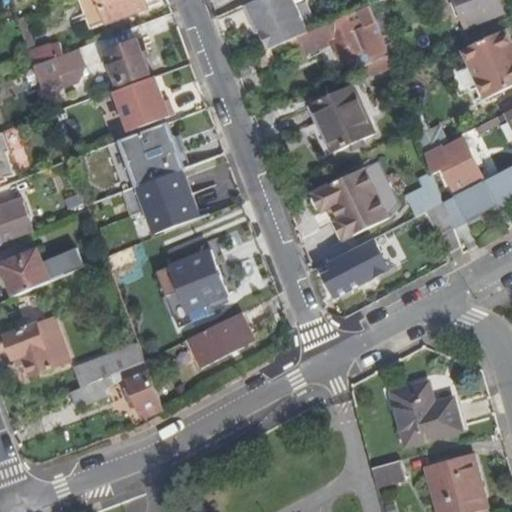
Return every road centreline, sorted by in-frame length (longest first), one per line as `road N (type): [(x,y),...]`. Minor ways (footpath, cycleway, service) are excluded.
road 1 (residential): [(325,363),(189,0)]
road 2 (residential): [(20,506),(175,442),(325,363)]
road 3 (residential): [(325,363),(440,302)]
